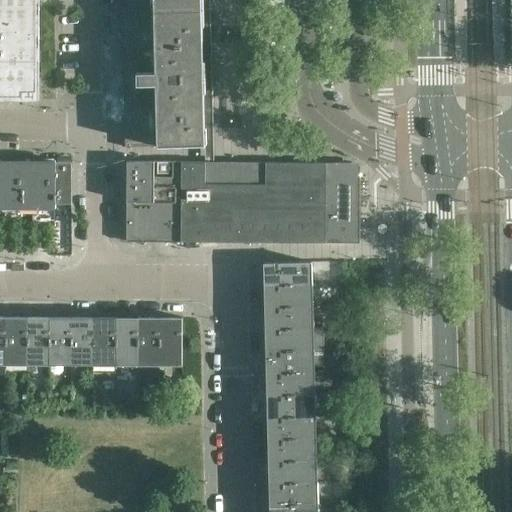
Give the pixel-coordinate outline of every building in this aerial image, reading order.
[(0,0),(0,100),(38,101),(38,0),(0,0)] [(202,10),(201,0),(121,0),(121,12),(202,10)] [(282,0),(256,0),(257,11),(283,11),(282,0)] [(205,145),(202,10),(121,12),(125,147),(205,145)] [(258,31),(258,60),(284,60),(283,30),(258,31)] [(0,208),(19,209),(19,161),(0,160),(0,208)] [(71,204),(71,164),(55,164),(55,161),(19,161),(19,209),(55,209),(55,203),(71,204)] [(180,242),(181,162),(169,162),(169,174),(157,174),(157,162),(127,161),(126,242),(180,242)] [(157,174),(169,174),(169,162),(157,162),(157,174)] [(359,244),(359,164),(265,163),(214,163),(205,163),(181,162),(180,242),(359,244)] [(307,285),(307,262),(268,263),(268,273),(264,273),(264,286),(269,286),(307,285)] [(312,285),(307,285),(269,286),(269,295),(264,295),(264,308),(269,308),(308,307),(312,307),(312,285)] [(309,329),(308,307),(269,308),(270,317),(265,317),(265,330),(270,330),(309,329)] [(27,360),(27,321),(27,317),(5,317),(5,321),(5,360),(27,360)] [(49,360),(49,322),(49,317),(27,317),(27,321),(27,360),(49,360)] [(71,360),(71,322),(71,317),(49,317),(49,322),(49,360),(71,360)] [(93,361),(93,322),(93,317),(71,317),(71,322),(71,360),(93,361)] [(115,361),(115,322),(115,317),(93,317),(93,322),(93,361),(115,361)] [(137,361),(137,322),(137,317),(115,317),(115,322),(115,361),(137,361)] [(159,361),(159,322),(159,317),(137,317),(137,322),(137,361),(159,361)] [(182,361),(182,322),(182,317),(159,317),(159,322),(159,361),(182,361)] [(309,351),(309,329),(270,330),(270,339),(265,339),(266,352),(309,351)] [(313,351),(309,351),(270,352),(271,361),(266,361),(266,374),(271,374),(310,373),(309,367),(314,367),(324,367),(324,351),(313,351)] [(310,395),(310,373),(271,374),(271,383),(266,383),(267,396),(271,396),(310,395)] [(311,417),(310,395),(271,396),(272,405),(267,405),(267,418),(272,418),(311,417)] [(311,439),(311,417),(272,418),(272,427),(267,427),(268,440),(273,440),(311,439)] [(312,461),(311,439),(273,440),(273,449),(268,449),(268,462),(273,462),(312,461)] [(312,483),(312,461),(273,462),(273,471),(269,471),(269,484),(274,484),(312,483)] [(313,505),(312,483),(274,484),(274,493),(269,493),(269,506),(274,506),(313,505)]
